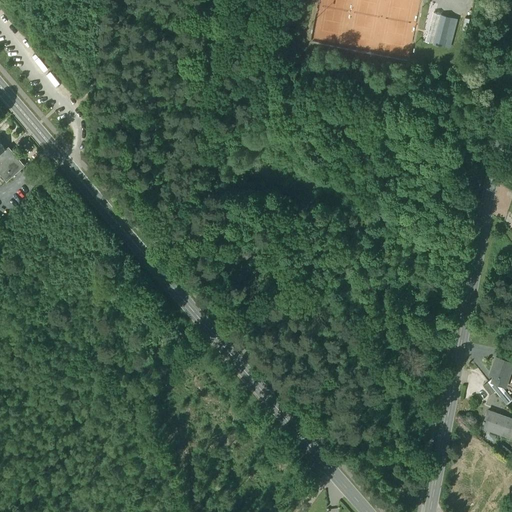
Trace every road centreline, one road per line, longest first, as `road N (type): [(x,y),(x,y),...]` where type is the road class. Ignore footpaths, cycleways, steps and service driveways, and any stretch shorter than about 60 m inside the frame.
road 1 (tertiary): [(0,83),(368,511)]
road 2 (tertiary): [(430,511),(511,71)]
road 3 (track): [(145,384),(0,308)]
road 4 (track): [(107,0),(83,121)]
